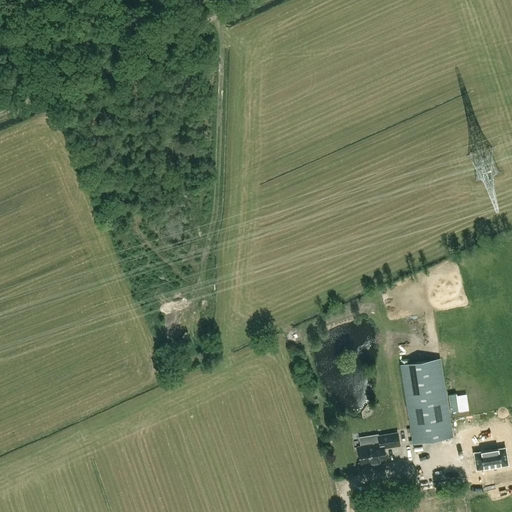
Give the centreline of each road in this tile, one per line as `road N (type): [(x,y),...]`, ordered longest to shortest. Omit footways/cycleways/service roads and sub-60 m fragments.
road 1 (track): [(0,451),(374,283),(377,290)]
road 2 (track): [(217,17),(202,361)]
road 3 (track): [(0,115),(193,28)]
